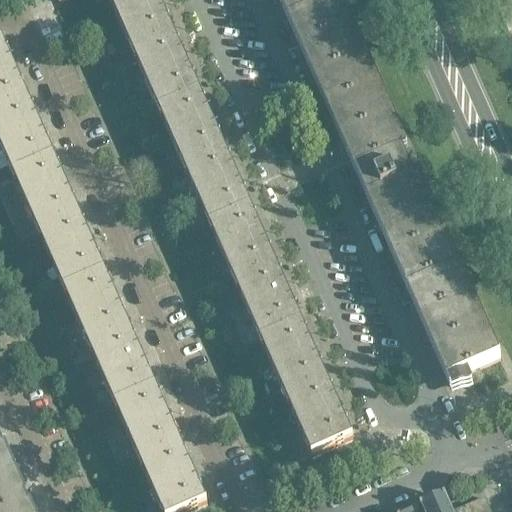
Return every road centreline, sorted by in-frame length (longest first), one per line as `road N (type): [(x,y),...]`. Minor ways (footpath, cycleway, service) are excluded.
road 1 (residential): [(240,511),(30,36),(0,22)]
road 2 (residential): [(193,0),(374,408),(393,419),(447,423)]
road 3 (residential): [(447,423),(257,0)]
road 4 (secondary): [(511,211),(418,0)]
road 5 (residential): [(57,511),(0,379)]
road 6 (residential): [(352,511),(464,462)]
